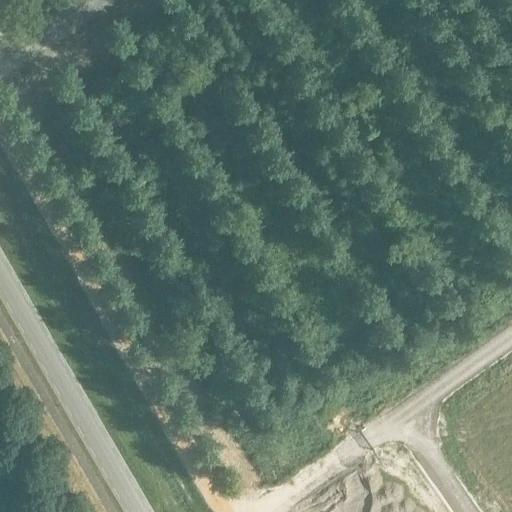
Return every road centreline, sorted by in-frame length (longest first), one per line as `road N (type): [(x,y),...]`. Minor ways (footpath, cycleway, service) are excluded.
road 1 (track): [(0,125),(223,511)]
road 2 (tertiary): [(138,511),(0,267)]
road 3 (residential): [(264,511),(399,416)]
road 4 (residential): [(399,416),(511,338)]
